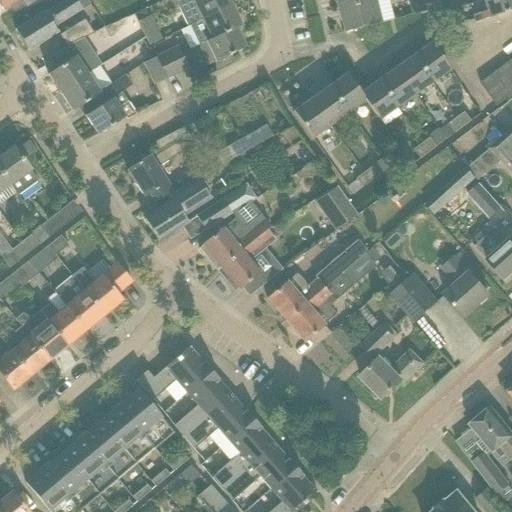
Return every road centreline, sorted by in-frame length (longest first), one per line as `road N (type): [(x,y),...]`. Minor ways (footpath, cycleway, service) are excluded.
road 1 (residential): [(79,164),(261,66),(278,39),(272,0)]
road 2 (residential): [(400,451),(178,288)]
road 3 (residential): [(0,455),(135,345),(178,288)]
road 4 (residential): [(178,288),(144,259),(79,164)]
road 5 (unclassified): [(400,451),(447,400),(511,351)]
